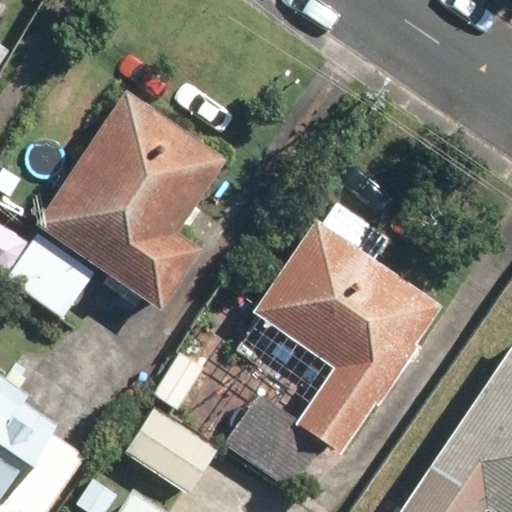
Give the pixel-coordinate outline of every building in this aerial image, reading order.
[(0,18),(8,7),(0,0),(0,61),(8,50),(0,43),(0,18)] [(127,91),(34,222),(157,309),(200,249),(176,232),(227,161),(127,91)] [(256,393),(222,442),(288,487),(319,441),(339,455),(442,305),(314,218),(251,311),(332,366),(296,420),(256,393)] [(34,231),(5,277),(67,317),(96,271),(34,231)] [(511,511),(511,338),(392,511),(479,511),(483,507),(489,511),(511,511)] [(210,367),(179,347),(151,389),(182,410),(210,367)] [(0,511),(47,511),(86,455),(51,432),(58,422),(23,399),(29,390),(0,371),(0,511)] [(153,405),(123,451),(187,493),(217,447),(153,405)] [(169,511),(132,485),(112,511),(169,511)]
